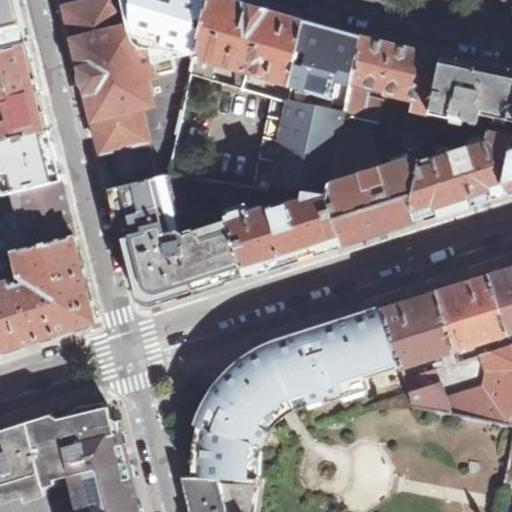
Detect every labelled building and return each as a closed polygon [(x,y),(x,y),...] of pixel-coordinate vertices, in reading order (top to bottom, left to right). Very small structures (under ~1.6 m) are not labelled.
[(0,0),(0,48),(29,41),(18,0),(0,0)] [(105,154),(113,189),(169,174),(172,173),(194,73),(210,0),(92,0),(68,6),(78,45),(80,45),(89,80),(98,115),(95,116),(100,135),(105,154)] [(237,0),(210,0),(194,73),(244,87),(249,68),(296,82),(309,21),(237,0)] [(296,82),(291,100),(349,110),(364,37),(337,29),(309,21),(296,82)] [(364,37),(349,110),(346,126),(352,126),(354,117),(381,122),(386,99),(368,95),(370,83),(417,94),(414,105),(412,105),(403,146),(411,147),(425,150),(426,146),(445,57),(364,37)] [(0,141),(51,130),(29,41),(0,48),(0,141)] [(494,125),(511,128),(511,71),(445,57),(426,146),(432,147),(432,144),(435,145),(441,121),(438,121),(440,113),(454,116),(455,113),(467,116),(466,122),(474,124),(475,117),(481,118),(480,125),(494,128),(494,125)] [(244,87),(194,73),(172,173),(217,181),(251,187),(272,189),(273,186),(291,100),(244,87)] [(291,100),(273,186),(307,193),(307,190),(329,193),(331,200),(346,126),(349,110),(291,100)] [(469,202),(508,190),(511,167),(511,128),(494,125),(494,128),(490,138),(472,144),(472,141),(465,143),(466,146),(424,159),(415,204),(419,218),(469,202)] [(345,242),(419,218),(415,204),(424,159),(425,150),(411,147),(412,156),(384,165),(372,129),(352,126),(346,126),(331,200),(345,242)] [(14,192),(63,179),(51,130),(0,141),(0,178),(1,179),(5,194),(14,192)] [(159,301),(247,273),(230,220),(197,230),(198,233),(191,235),(190,231),(182,228),(169,174),(113,189),(137,289),(159,301)] [(0,220),(0,251),(6,250),(13,249),(77,234),(63,179),(14,192),(19,214),(16,212),(13,211),(11,211),(8,213),(7,214),(6,216),(6,219),(0,220)] [(322,249),(345,242),(331,200),(329,193),(307,190),(307,193),(306,198),(278,208),(276,203),(270,205),(271,207),(251,214),(248,205),(251,187),(217,181),(222,196),(230,220),(247,273),(268,266),(268,265),(269,265),(269,263),(321,246),(322,249)] [(0,346),(1,351),(99,321),(77,234),(13,249),(20,274),(15,278),(11,275),(0,277),(0,346)] [(509,334),(511,332),(511,265),(491,273),(509,334)] [(456,350),(509,334),(491,273),(468,280),(468,281),(460,284),(460,282),(436,290),(456,350)] [(403,365),(456,350),(436,290),(435,290),(435,292),(423,296),(423,294),(386,307),(398,350),(403,365)] [(398,350),(386,307),(287,338),(288,343),(225,386),(222,383),(215,392),(205,411),(203,417),(198,434),(196,446),(194,477),(253,479),(254,450),(261,439),(257,436),(267,424),(271,428),(279,419),(297,405),(326,395),(328,402),(345,396),(343,390),(371,381),(369,376),(380,373),(382,363),(380,356),(398,350)] [(478,417),(511,423),(511,419),(511,345),(482,355),(487,372),(478,417)] [(415,405),(450,411),(437,369),(407,379),(415,405)] [(142,511),(138,495),(134,476),(136,475),(132,459),(129,459),(124,445),(121,426),(125,424),(124,420),(120,421),(114,417),(112,407),(103,403),(76,411),(73,415),(61,419),(52,414),(0,430),(0,504),(46,489),(45,482),(74,475),(81,511),(142,511)] [(501,511),(506,486),(511,487),(511,453),(499,511),(501,511)] [(192,511),(258,511),(263,480),(253,479),(194,477),(183,476),(192,511)]
